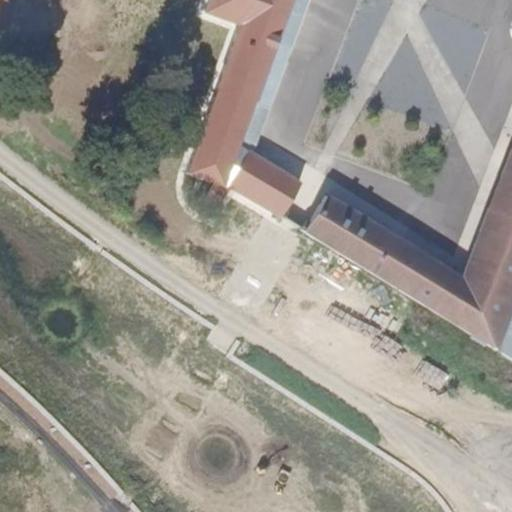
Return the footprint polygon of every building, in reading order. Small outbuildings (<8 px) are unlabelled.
[(239,24),(217,86),(253,99),(271,51),(277,33),(288,0),(208,0),(205,11),(239,24)] [(511,20),(509,25),(511,37),(511,146),(460,280),(323,196),(308,221),(305,220),(298,230),(371,276),(397,291),(511,362),(511,20)] [(286,36),(277,33),(271,51),(280,55),(286,36)] [(236,146),(253,99),(217,86),(186,173),(214,183),(230,187),(283,219),(287,208),(284,207),(298,184),(236,146)] [(413,339),(429,312),(364,275),(348,302),(413,339)]
